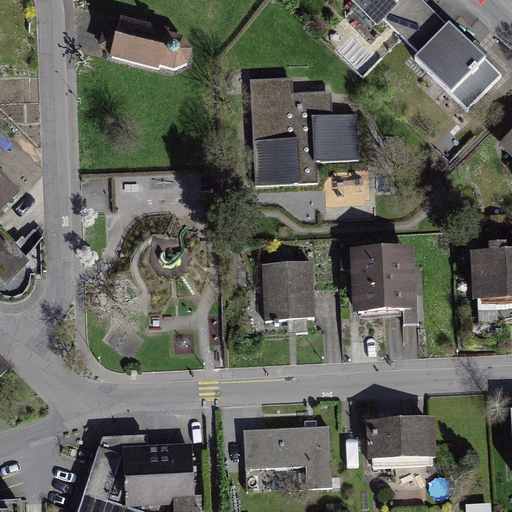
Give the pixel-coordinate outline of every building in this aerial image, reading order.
[(343,0),(466,121),(506,80),(474,48),(424,0),(343,0)] [(170,33),(122,19),(117,38),(111,58),(159,71),(161,67),(175,71),(190,65),(194,51),(185,40),(169,36),(170,33)] [(254,82),(257,186),(319,183),(318,161),(359,160),(357,117),(334,118),(333,93),(294,95),(294,81),(254,82)] [(511,164),(511,138),(499,151),(511,164)] [(0,175),(0,211),(18,192),(0,175)] [(358,328),(406,326),(404,258),(356,260),(358,328)] [(511,311),(511,265),(470,268),(473,313),(511,311)] [(291,331),(312,331),(310,269),(264,270),(266,332),(291,331)] [(0,376),(11,365),(0,354),(0,376)] [(430,425),(369,428),(371,473),(432,471),(430,425)] [(311,428),(245,431),(246,469),(305,467),(305,485),(331,484),(329,428),(311,428)] [(80,511),(200,511),(195,510),(191,455),(149,458),(148,440),(103,442),(80,511)]
